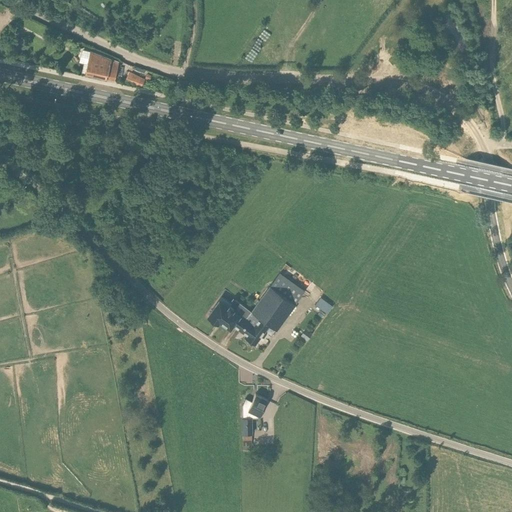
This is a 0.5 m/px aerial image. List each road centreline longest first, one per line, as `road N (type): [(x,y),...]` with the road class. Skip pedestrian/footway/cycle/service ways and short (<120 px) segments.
road 1 (unclassified): [(511,464),(325,402),(223,353),(178,323),(0,161)]
road 2 (unclassified): [(487,167),(465,119),(415,85),(190,75),(135,59),(11,0)]
road 3 (primary): [(511,186),(0,76)]
road 4 (track): [(490,0),(497,143)]
road 5 (unclassified): [(511,289),(495,238),(487,167)]
